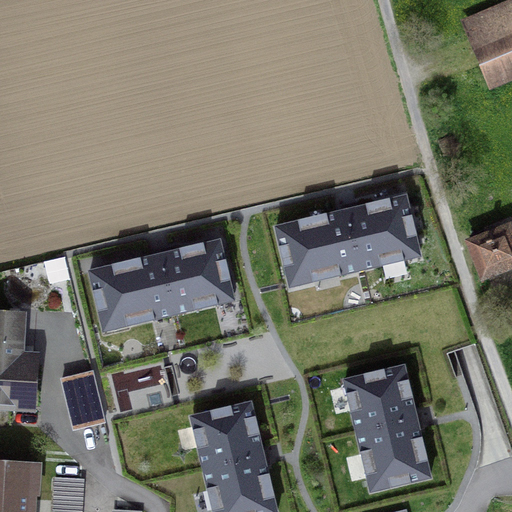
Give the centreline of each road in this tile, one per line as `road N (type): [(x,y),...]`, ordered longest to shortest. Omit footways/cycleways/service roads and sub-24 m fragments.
road 1 (track): [(387,0),(511,410)]
road 2 (residential): [(155,511),(141,490),(84,467),(51,391)]
